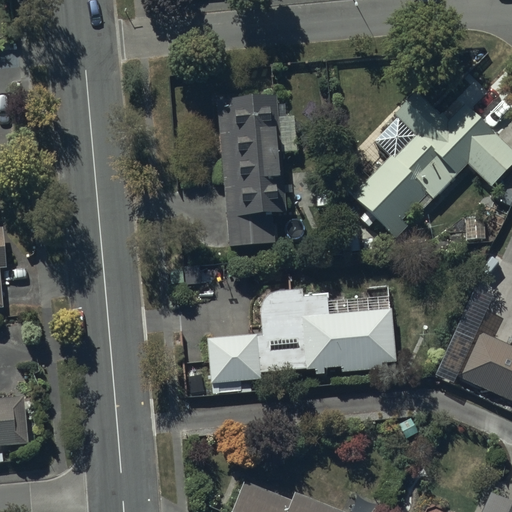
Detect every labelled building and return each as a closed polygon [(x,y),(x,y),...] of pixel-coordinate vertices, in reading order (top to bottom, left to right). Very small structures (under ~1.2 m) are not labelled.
[(434,207),(467,171),(493,195),(511,174),(511,152),(464,109),(450,125),(417,94),(393,121),(396,123),(372,149),(388,163),(352,203),(396,243),(432,204),(434,207)] [(276,102),(217,107),(230,254),(274,251),(272,223),(286,221),(280,159),(297,157),(294,125),(278,127),(276,102)] [(261,326),(262,342),(245,343),(244,337),(216,340),(216,345),(206,346),(210,392),(218,391),(218,399),(242,397),(241,390),(261,388),(260,381),(315,376),(316,383),(325,382),(324,377),(341,376),(341,380),(382,376),(381,370),(388,370),(388,376),(400,375),(399,369),(395,370),(389,303),(328,308),(327,296),(281,298),(280,298),(279,298),(278,299),(277,299),(276,299),(275,300),(274,300),(273,301),(272,301),(271,302),(270,303),(269,303),(268,304),(267,305),(266,306),(265,307),(265,308),(264,309),(264,310),(263,311),(263,312),(262,313),(262,314),(261,315),(261,316),(261,317),(261,318),(261,319),(261,320),(261,321),(261,322),(261,323),(261,324),(261,326)] [(511,404),(511,352),(476,337),(456,382),(511,406),(511,404)] [(0,453),(27,451),(23,403),(0,404),(0,453)] [(246,488),(236,511),(329,511),(295,498),(291,507),(246,488)] [(511,511),(511,508),(489,498),(482,511),(511,511)]
